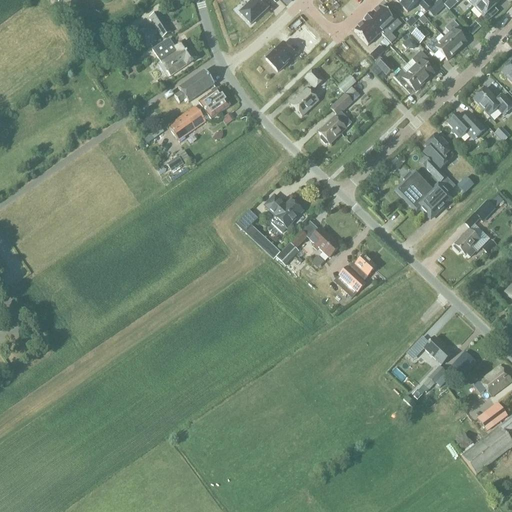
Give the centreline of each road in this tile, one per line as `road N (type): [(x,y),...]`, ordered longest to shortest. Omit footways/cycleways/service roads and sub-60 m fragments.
road 1 (unclassified): [(0,208),(217,57)]
road 2 (residential): [(341,195),(511,28)]
road 3 (unclassified): [(511,353),(341,195)]
road 4 (unclassified): [(341,195),(259,118),(225,71)]
